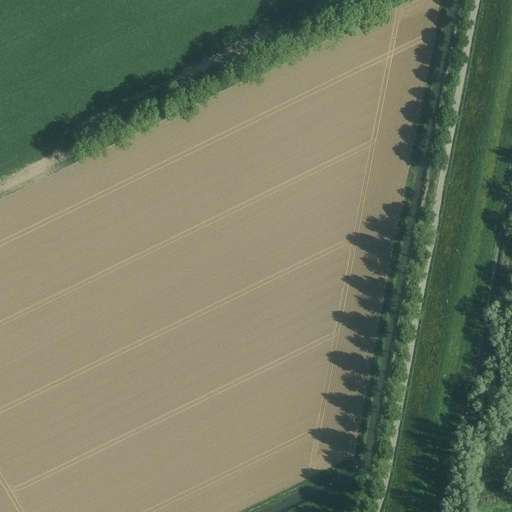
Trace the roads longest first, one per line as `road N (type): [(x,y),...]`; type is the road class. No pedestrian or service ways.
road 1 (unclassified): [(375,511),(474,0)]
road 2 (track): [(75,154),(378,0)]
